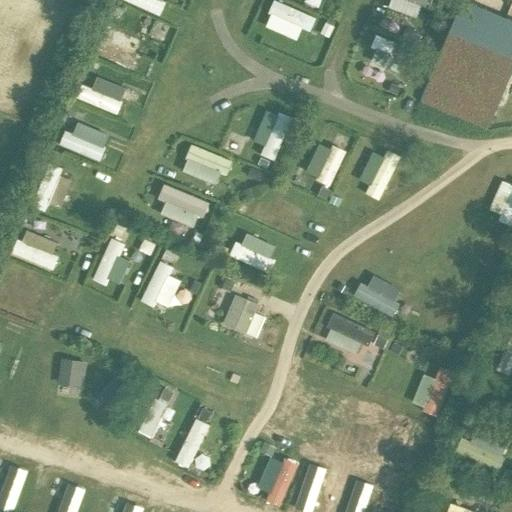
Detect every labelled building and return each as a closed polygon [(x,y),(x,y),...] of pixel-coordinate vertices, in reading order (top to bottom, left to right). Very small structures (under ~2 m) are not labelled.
[(129,0),(167,17),(173,3),(167,0),(129,0)] [(305,39),(307,33),(322,37),(327,19),(280,5),(273,30),(305,39)] [(511,104),(511,29),(471,12),(429,112),(497,141),(511,104)] [(406,29),(402,37),(413,42),(417,44),(421,35),(406,29)] [(375,35),(371,44),(400,57),(405,48),(375,35)] [(146,69),(151,54),(104,37),(99,52),(146,69)] [(82,96),(126,114),(132,99),(88,82),(82,96)] [(400,86),(391,82),(387,90),(397,94),(400,86)] [(270,144),(283,113),(274,109),(261,140),(270,144)] [(280,163),(296,117),(284,113),(267,159),(280,163)] [(63,142),(107,159),(113,144),(69,127),(63,142)] [(344,143),(319,184),(333,193),(359,152),(344,143)] [(191,157),(237,173),(242,160),(196,144),(191,157)] [(372,195),(389,204),(411,158),(394,150),(372,195)] [(48,207),(66,165),(54,160),(36,203),(48,207)] [(169,182),(165,193),(205,211),(209,200),(169,182)] [(269,203),(262,217),(305,239),(312,225),(269,203)] [(127,252),(131,240),(113,234),(99,280),(111,284),(121,250),(127,252)] [(21,237),(15,252),(57,268),(63,253),(21,237)] [(144,249),(156,254),(161,242),(149,237),(144,249)] [(258,265),(265,251),(241,240),(235,255),(258,265)] [(481,271),(478,282),(486,284),(493,257),(474,252),(470,269),(481,271)] [(173,305),(185,275),(176,271),(179,264),(164,258),(148,295),(173,305)] [(367,297),(399,314),(405,302),(399,299),(405,288),(380,274),(367,297)] [(211,312),(224,289),(212,282),(199,305),(211,312)] [(1,284),(0,287),(0,302),(40,318),(47,302),(1,284)] [(463,286),(437,297),(441,308),(468,297),(463,286)] [(246,334),(258,305),(235,295),(222,324),(246,334)] [(432,315),(440,333),(478,315),(469,297),(432,315)] [(383,349),(390,334),(380,330),(373,345),(383,349)] [(405,351),(396,347),(392,355),(401,359),(405,351)] [(157,367),(182,379),(187,368),(162,356),(157,367)] [(83,388),(87,362),(62,359),(58,385),(83,388)] [(447,369),(426,410),(442,418),(463,377),(447,369)] [(115,414),(133,395),(114,377),(96,396),(115,414)] [(177,421),(167,411),(174,404),(167,396),(137,424),(154,442),(177,421)] [(215,457),(203,452),(216,422),(200,415),(181,457),(210,470),(215,457)] [(511,461),(511,460),(511,446),(479,433),(474,446),(511,461)] [(390,454),(386,465),(409,472),(413,462),(390,454)] [(268,492),(281,498),(295,469),(281,463),(268,492)] [(390,511),(393,498),(373,494),(369,511),(390,511)] [(484,511),(456,503),(452,511),(484,511)]
